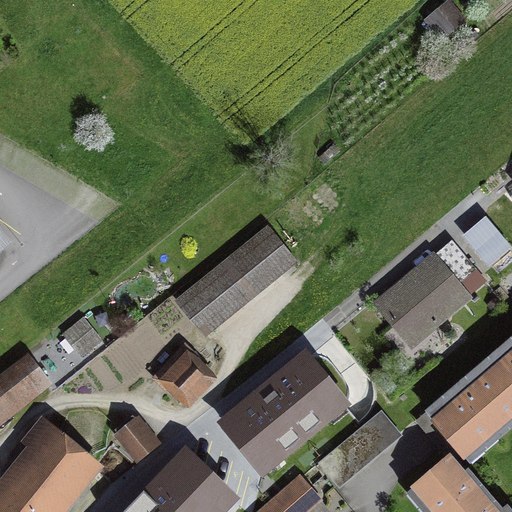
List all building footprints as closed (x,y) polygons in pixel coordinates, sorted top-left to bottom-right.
[(450,3),(427,21),(441,39),(464,21),(450,3)] [(510,247),(487,219),(465,238),(488,265),(510,247)] [(270,233),(224,267),(245,294),(291,259),(270,233)] [(434,260),(378,306),(412,345),(467,299),(434,260)] [(224,267),(179,301),(200,329),(245,294),(224,267)] [(92,328),(72,345),(81,356),(102,340),(92,328)] [(511,405),(511,342),(425,415),(456,452),(511,405)] [(165,369),(155,379),(165,388),(173,380),(188,395),(204,378),(189,365),(197,356),(186,346),(177,356),(168,348),(156,361),(165,369)] [(348,403),(306,352),(221,422),(263,473),(348,403)] [(26,365),(0,384),(0,417),(42,387),(26,365)] [(381,413),(322,463),(340,484),(399,435),(381,413)] [(135,418),(117,432),(139,460),(157,445),(135,418)] [(42,427),(27,444),(34,451),(0,490),(0,511),(60,511),(95,472),(42,427)] [(186,448),(124,511),(224,511),(238,498),(186,448)] [(426,511),(492,511),(442,453),(404,485),(426,511)] [(303,511),(319,499),(300,477),(259,511),(303,511)]
